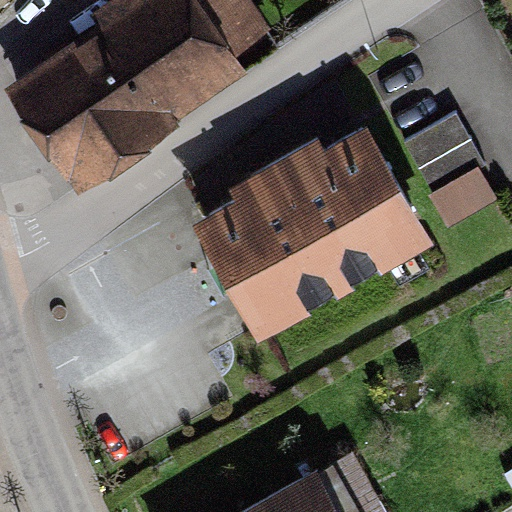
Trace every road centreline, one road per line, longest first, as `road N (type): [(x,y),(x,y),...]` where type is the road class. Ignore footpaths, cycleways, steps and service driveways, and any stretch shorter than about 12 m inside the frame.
road 1 (residential): [(0,269),(405,0)]
road 2 (tertiary): [(0,311),(77,511)]
